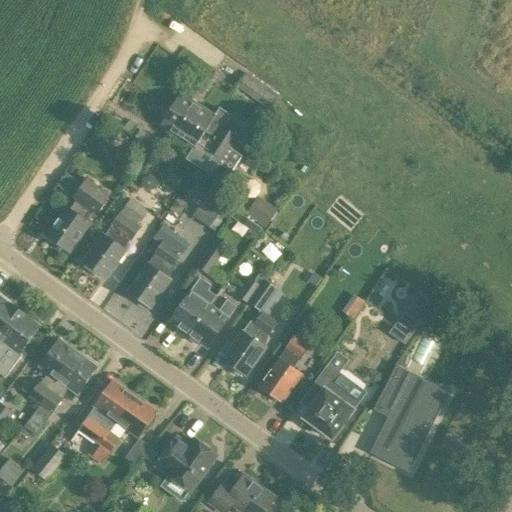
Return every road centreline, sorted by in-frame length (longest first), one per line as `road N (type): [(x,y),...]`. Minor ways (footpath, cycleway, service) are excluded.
road 1 (residential): [(359,511),(0,249)]
road 2 (unclassified): [(0,241),(133,43),(142,0)]
